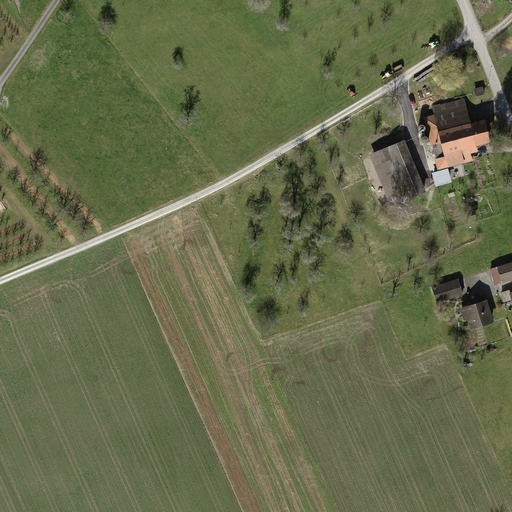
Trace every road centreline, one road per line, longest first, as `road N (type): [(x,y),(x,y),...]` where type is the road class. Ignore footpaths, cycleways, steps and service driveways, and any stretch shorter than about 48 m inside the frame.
road 1 (track): [(0,281),(209,192),(476,34)]
road 2 (residential): [(462,0),(511,132)]
